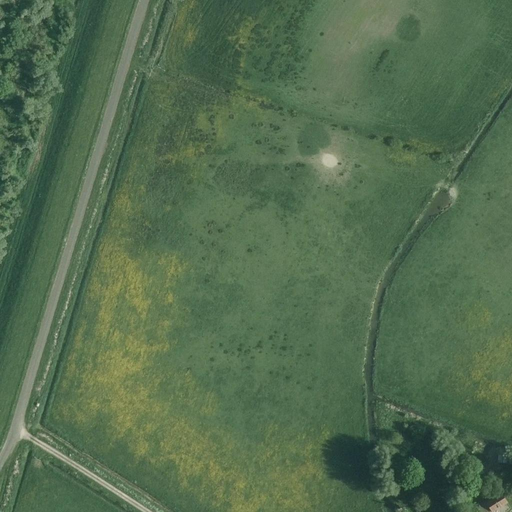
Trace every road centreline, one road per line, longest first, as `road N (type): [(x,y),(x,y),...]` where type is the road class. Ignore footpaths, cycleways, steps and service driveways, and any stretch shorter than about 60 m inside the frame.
road 1 (unclassified): [(0,464),(145,0)]
road 2 (track): [(14,430),(145,511)]
